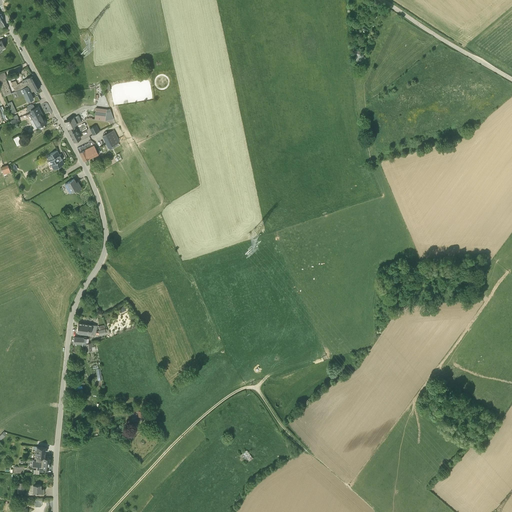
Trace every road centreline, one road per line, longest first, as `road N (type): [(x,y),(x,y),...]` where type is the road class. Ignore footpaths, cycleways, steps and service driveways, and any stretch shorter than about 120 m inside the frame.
road 1 (unclassified): [(55,511),(70,320),(102,256),(105,230),(89,177),(0,6)]
road 2 (track): [(109,511),(211,408),(256,387)]
road 3 (unclassified): [(511,78),(381,0)]
